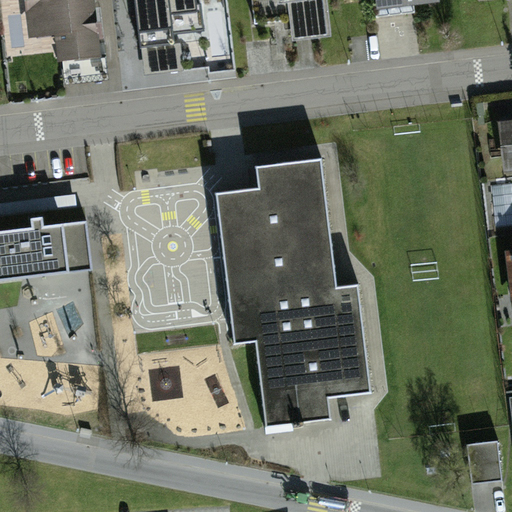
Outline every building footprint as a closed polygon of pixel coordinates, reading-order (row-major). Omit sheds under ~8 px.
[(83,0),(26,0),(30,44),(55,42),(57,70),(66,70),(68,90),(91,88),(89,65),(99,64),(94,3),(84,3),(83,0)] [(135,0),(139,55),(173,52),(171,28),(198,26),(196,0),(135,0)] [(279,0),(280,4),(289,3),(293,42),(329,39),(325,0),(279,0)] [(435,0),(377,0),(379,13),(436,6),(435,0)] [(511,126),(500,128),(505,176),(511,175),(511,126)] [(257,188),(215,193),(234,346),(255,343),(266,428),(293,425),(293,428),(301,428),(303,426),(304,425),(304,423),(332,420),(329,398),(372,393),(358,284),(337,286),(322,158),(255,167),(257,188)] [(511,183),(494,184),(496,232),(511,230),(511,183)] [(0,281),(93,271),(87,222),(44,227),(43,218),(31,219),(32,229),(0,231),(0,281)] [(499,447),(467,450),(471,494),(503,491),(499,447)]
